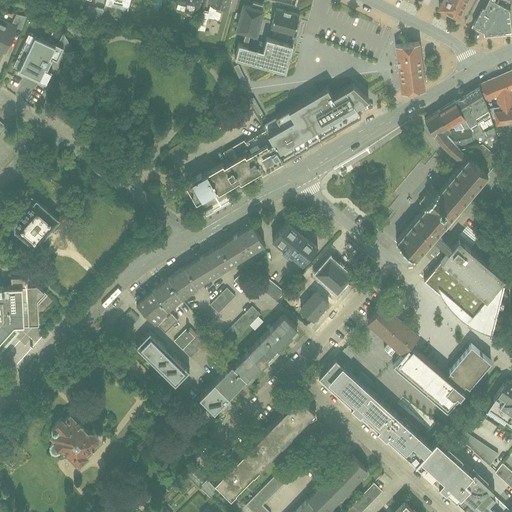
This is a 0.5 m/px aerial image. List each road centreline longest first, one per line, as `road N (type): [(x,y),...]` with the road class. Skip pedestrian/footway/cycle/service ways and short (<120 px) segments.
road 1 (tertiary): [(0,408),(107,293),(193,237)]
road 2 (residential): [(0,96),(193,237)]
road 3 (tertiary): [(298,178),(472,72)]
road 4 (residential): [(288,358),(406,471)]
road 5 (residential): [(385,254),(288,358)]
road 6 (residential): [(288,358),(196,455)]
road 7 (residential): [(368,0),(453,44),(472,72)]
road 8 (tertiary): [(193,237),(298,178)]
